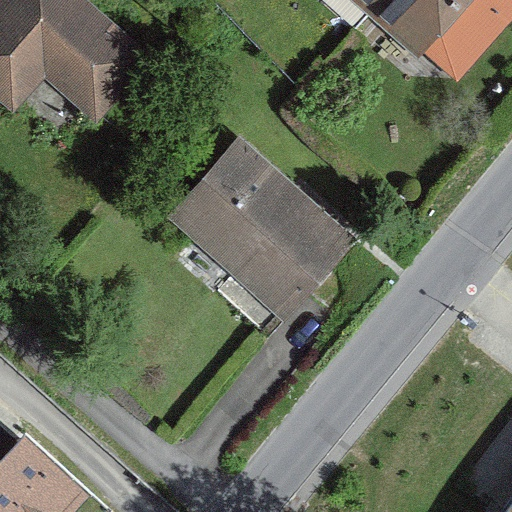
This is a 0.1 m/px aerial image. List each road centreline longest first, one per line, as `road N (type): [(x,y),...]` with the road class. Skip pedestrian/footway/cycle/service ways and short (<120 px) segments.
road 1 (residential): [(244,511),(511,188)]
road 2 (residential): [(0,312),(226,511)]
